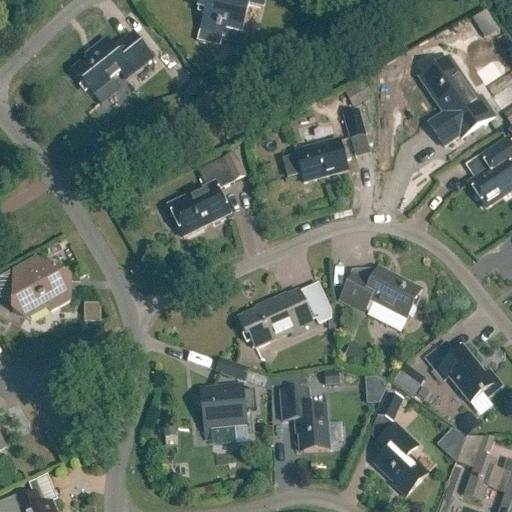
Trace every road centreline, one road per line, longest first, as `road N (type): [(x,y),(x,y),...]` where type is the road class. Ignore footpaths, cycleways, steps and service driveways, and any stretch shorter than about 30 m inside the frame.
road 1 (residential): [(511,339),(451,260),(392,226),(354,228),(131,314)]
road 2 (unclassified): [(131,314),(56,184)]
road 3 (residential): [(0,84),(101,0)]
road 4 (unclassified): [(123,436),(139,341),(131,314)]
road 5 (residential): [(123,436),(73,419),(14,382)]
